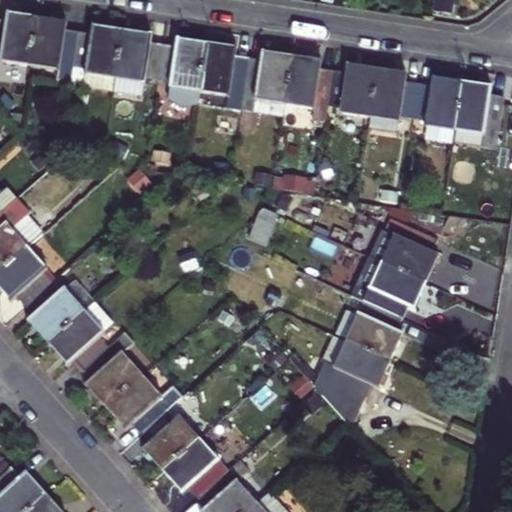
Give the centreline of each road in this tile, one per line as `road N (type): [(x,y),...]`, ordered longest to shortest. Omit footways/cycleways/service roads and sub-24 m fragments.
road 1 (residential): [(173,0),(479,48)]
road 2 (residential): [(136,511),(2,361)]
